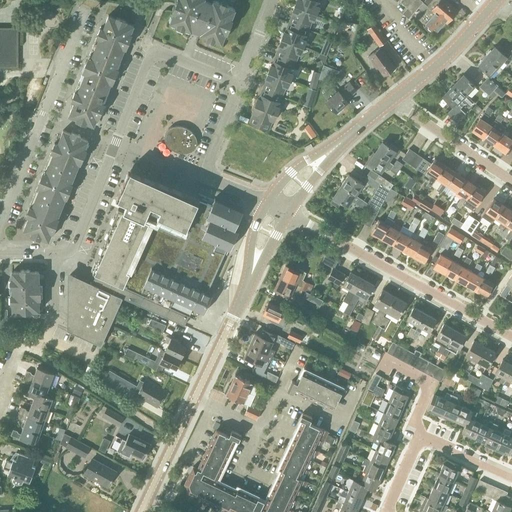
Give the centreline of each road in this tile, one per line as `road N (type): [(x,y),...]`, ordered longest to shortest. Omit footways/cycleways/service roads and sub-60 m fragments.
road 1 (tertiary): [(141,511),(277,207)]
road 2 (residential): [(511,337),(277,207)]
road 3 (residential): [(0,224),(87,9)]
road 4 (residential): [(511,476),(420,440),(389,511)]
road 5 (tertiary): [(277,207),(391,100)]
road 6 (residential): [(511,188),(391,100)]
road 7 (tertiary): [(391,100),(496,2)]
road 8 (residential): [(52,255),(71,253),(115,143)]
